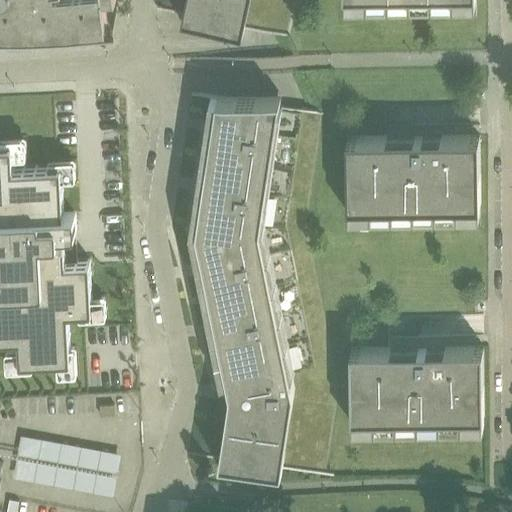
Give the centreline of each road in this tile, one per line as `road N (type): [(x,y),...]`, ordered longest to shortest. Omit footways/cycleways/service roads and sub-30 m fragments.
road 1 (residential): [(172,483),(190,386),(158,227),(170,127),(141,65)]
road 2 (residential): [(511,456),(510,44)]
road 3 (residential): [(0,72),(141,65)]
